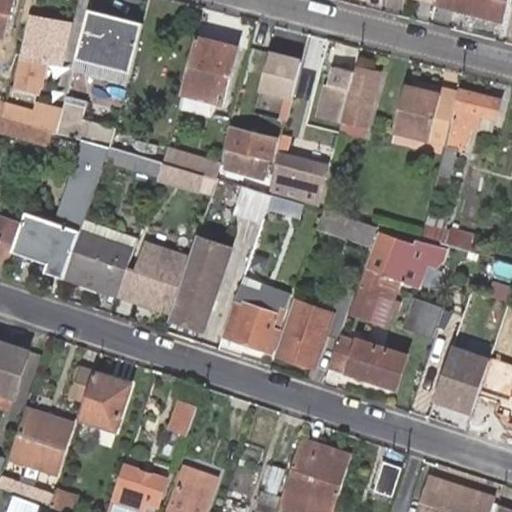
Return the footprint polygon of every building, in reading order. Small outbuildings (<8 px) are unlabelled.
[(437,0),(435,6),(500,24),(506,0),(437,0)] [(101,12),(89,9),(73,71),(85,74),(101,12)] [(101,12),(85,74),(126,85),(142,23),(101,12)] [(70,26),(31,17),(16,81),(28,85),(36,58),(60,64),(70,26)] [(236,48),(195,38),(181,94),(223,103),(236,48)] [(301,56),(284,51),(274,92),(292,97),(301,56)] [(349,99),(357,68),(340,64),(332,94),(327,93),(323,108),(333,110),(331,118),(340,121),(346,98),(349,99)] [(382,72),(360,67),(345,124),(347,125),(342,142),(361,146),(365,130),(367,130),(382,72)] [(441,99),(407,90),(396,134),(446,146),(446,145),(459,96),(443,92),(441,99)] [(463,93),(450,146),(454,147),(465,150),(475,115),(497,120),(501,103),(463,93)] [(65,97),(63,108),(56,134),(107,148),(110,149),(115,128),(81,119),(85,102),(65,97)] [(36,110),(5,103),(1,118),(21,124),(52,133),(56,134),(63,108),(39,102),(36,110)] [(21,124),(1,118),(0,117),(0,132),(17,137),(21,124)] [(52,133),(21,124),(17,137),(47,146),(52,133)] [(277,139),(233,128),(227,149),(230,150),(224,174),(266,184),(277,139)] [(446,145),(446,146),(435,189),(442,191),(454,147),(450,146),(446,145)] [(167,146),(162,165),(215,180),(220,161),(167,146)] [(110,149),(107,148),(102,164),(157,180),(162,165),(110,149)] [(301,205),(317,210),(327,171),(282,159),(272,196),(301,205)] [(101,169),(78,161),(56,223),(80,231),(83,223),(101,169)] [(272,196),(270,196),(265,210),(297,219),(301,205),(272,196)] [(355,221),(325,212),(319,229),(350,238),(355,221)] [(64,278),(80,232),(80,231),(56,223),(26,213),(21,228),(12,252),(49,265),(46,274),(63,280),(64,278)] [(428,216),(422,240),(445,246),(450,227),(446,226),(447,220),(428,216)] [(0,257),(10,261),(12,252),(21,228),(0,220),(0,257)] [(355,221),(350,238),(372,245),(378,227),(372,225),(355,221)] [(80,232),(134,251),(137,241),(83,223),(80,231),(80,232)] [(476,234),(450,227),(445,246),(469,253),(472,254),(476,234)] [(121,288),(129,265),(134,251),(80,232),(64,278),(106,293),(109,284),(121,288)] [(422,240),(398,233),(390,258),(409,265),(427,271),(430,260),(464,269),(469,253),(445,246),(422,240)] [(169,315),(190,255),(146,240),(137,267),(129,265),(121,288),(118,297),(169,315)] [(230,252),(195,240),(190,255),(169,315),(204,327),(230,252)] [(378,253),(371,271),(389,277),(386,287),(401,292),(403,286),(420,292),(427,271),(409,265),(390,258),(378,253)] [(389,277),(371,271),(363,295),(361,295),(354,315),(374,323),(382,299),(397,304),(401,292),(386,287),(389,277)] [(106,293),(118,297),(121,288),(109,284),(106,293)] [(296,300),(288,324),(293,326),(283,359),(316,370),(327,337),(340,341),(341,339),(356,292),(342,288),(333,313),(296,300)] [(226,340),(271,355),(283,320),(276,318),(277,316),(282,301),(243,289),(238,304),(226,340)] [(389,327),(397,304),(382,299),(374,323),(389,327)] [(431,342),(442,313),(415,303),(404,333),(431,342)] [(460,319),(445,314),(435,344),(450,349),(460,319)] [(340,341),(331,367),(400,391),(411,359),(362,342),(360,345),(341,339),(340,341)] [(30,354),(0,343),(0,394),(13,398),(16,399),(30,354)] [(491,363),(453,350),(436,401),(473,414),(480,396),(491,363)] [(511,364),(493,358),(491,363),(480,396),(506,430),(511,431),(511,364)] [(73,402),(88,407),(97,378),(84,373),(73,402)] [(133,388),(97,377),(97,378),(88,407),(83,422),(118,434),(133,388)] [(0,394),(0,407),(9,410),(13,398),(0,394)] [(199,408),(182,403),(173,432),(189,437),(199,408)] [(73,425),(28,410),(11,461),(56,476),(73,425)] [(334,511),(352,456),(302,438),(283,497),(279,509),(278,511),(334,511)] [(392,500),(402,470),(384,463),(373,493),(392,500)] [(284,469),(274,466),(267,487),(277,491),(284,469)] [(117,507),(114,506),(112,511),(147,511),(152,500),(162,503),(169,483),(129,470),(117,507)] [(206,503),(214,480),(187,471),(180,493),(193,498),(187,511),(175,511),(174,511),(208,511),(211,504),(206,503)] [(2,478),(0,484),(0,488),(15,493),(20,484),(2,478)] [(220,481),(214,480),(206,503),(211,504),(220,481)] [(491,511),(495,501),(433,480),(424,505),(421,511),(491,511)] [(40,491),(20,484),(15,493),(36,502),(40,491)] [(279,509),(283,497),(264,490),(260,503),(279,509)] [(55,509),(58,497),(40,491),(36,502),(40,504),(55,509)] [(73,511),(78,497),(60,492),(58,497),(55,509),(64,511),(73,511)] [(15,493),(6,511),(36,511),(40,504),(15,493)] [(187,511),(193,498),(180,493),(174,511),(175,511),(187,511)]
